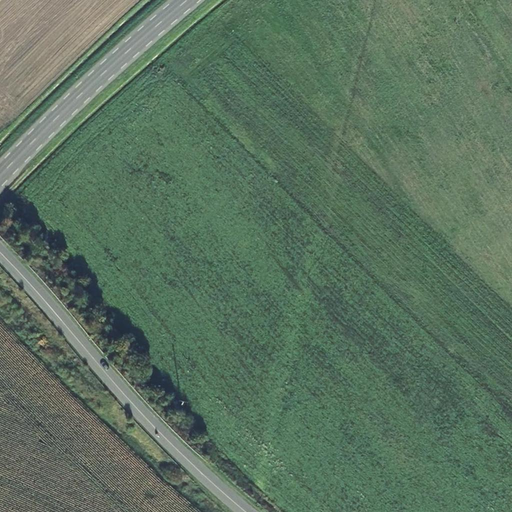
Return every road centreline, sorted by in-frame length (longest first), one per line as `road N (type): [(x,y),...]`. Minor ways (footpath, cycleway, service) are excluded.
road 1 (unclassified): [(0,253),(140,413),(245,511)]
road 2 (primary): [(187,0),(0,175)]
